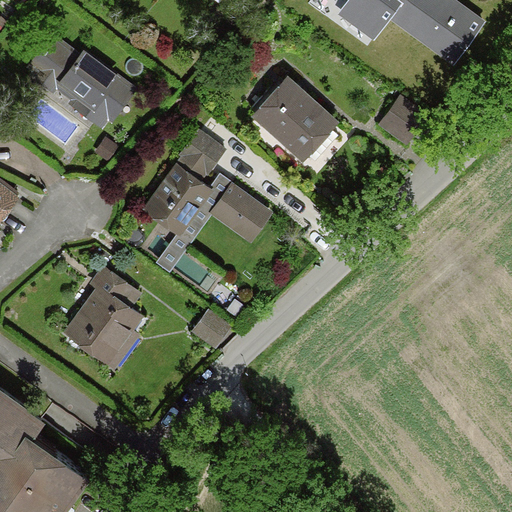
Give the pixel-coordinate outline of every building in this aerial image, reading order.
[(486,24),(450,0),(346,0),(337,13),(373,38),(389,15),(458,64),(486,24)] [(77,54),(51,36),(29,66),(34,70),(32,73),(101,124),(107,116),(112,119),(135,87),(82,48),(77,54)] [(335,119),(282,71),(247,110),(300,158),(335,119)] [(401,97),(382,123),(406,140),(417,125),(425,114),(401,97)] [(220,147),(195,129),(140,207),(177,233),(156,263),(168,272),(209,215),(249,243),(274,208),(219,170),(209,185),(198,178),(220,147)] [(106,138),(97,151),(107,158),(117,145),(106,138)] [(0,219),(18,196),(0,181),(0,219)] [(143,294),(104,267),(59,332),(113,369),(138,334),(132,330),(144,313),(134,307),(143,294)] [(210,309),(195,329),(217,344),(231,324),(210,309)] [(0,511),(59,511),(90,471),(30,427),(39,415),(0,385),(0,511)]
